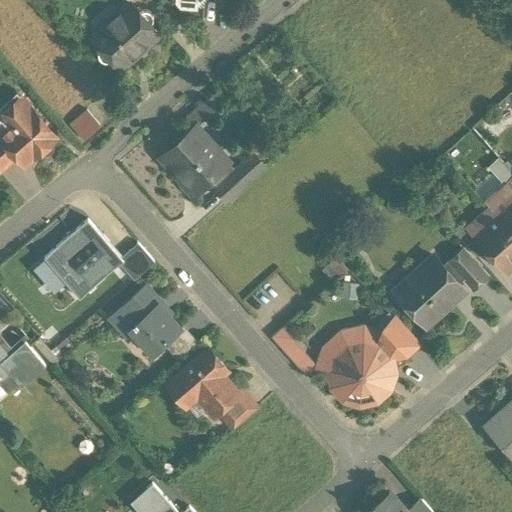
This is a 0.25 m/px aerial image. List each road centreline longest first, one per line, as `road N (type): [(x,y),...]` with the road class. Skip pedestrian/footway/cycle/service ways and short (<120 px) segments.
road 1 (residential): [(91,163),(359,466)]
road 2 (residential): [(91,163),(286,0)]
road 3 (residential): [(359,466),(511,334)]
